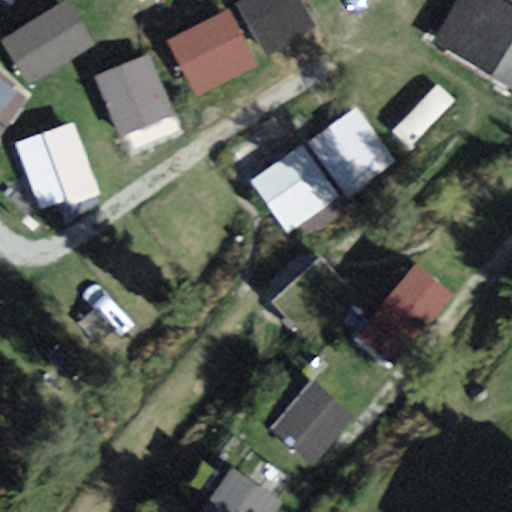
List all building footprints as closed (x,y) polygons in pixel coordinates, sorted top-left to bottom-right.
[(76,0),(29,0),(0,18),(0,33),(23,70),(93,27),(76,0)] [(233,0),(206,0),(161,24),(193,83),(259,49),(233,0)] [(240,0),(263,42),(316,13),(309,0),(240,0)] [(511,95),(511,8),(497,0),(475,0),(442,57),(511,95)] [(151,36),(93,58),(117,121),(175,99),(151,36)] [(0,111),(24,89),(0,63),(0,111)] [(355,92),(306,128),(345,181),(394,146),(355,92)] [(35,194),(96,180),(80,107),(19,121),(35,194)] [(249,164),(286,218),(339,183),(302,128),(249,164)] [(311,363),(268,408),(309,447),(352,401),(311,363)] [(181,511),(255,511),(274,489),(228,453),(181,511)]
